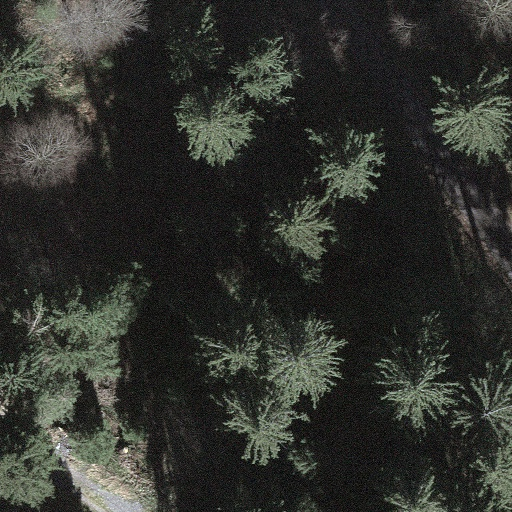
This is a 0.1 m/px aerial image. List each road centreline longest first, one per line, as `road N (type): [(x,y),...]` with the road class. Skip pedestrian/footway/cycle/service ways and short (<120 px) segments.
road 1 (track): [(312,0),(511,266)]
road 2 (track): [(120,511),(0,416)]
